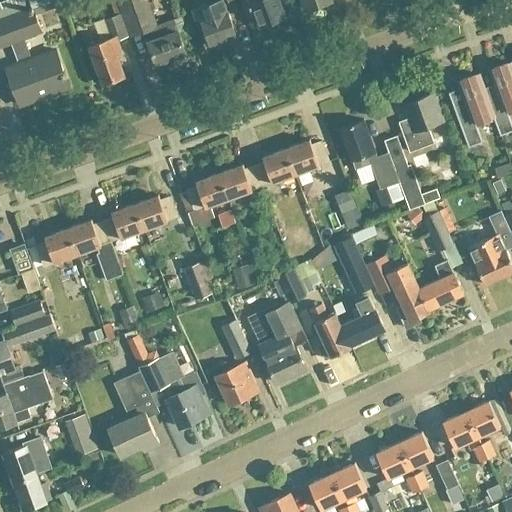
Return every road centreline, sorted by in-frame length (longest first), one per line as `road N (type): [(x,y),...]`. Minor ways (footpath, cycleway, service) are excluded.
road 1 (residential): [(0,187),(463,15)]
road 2 (residential): [(136,511),(511,337)]
